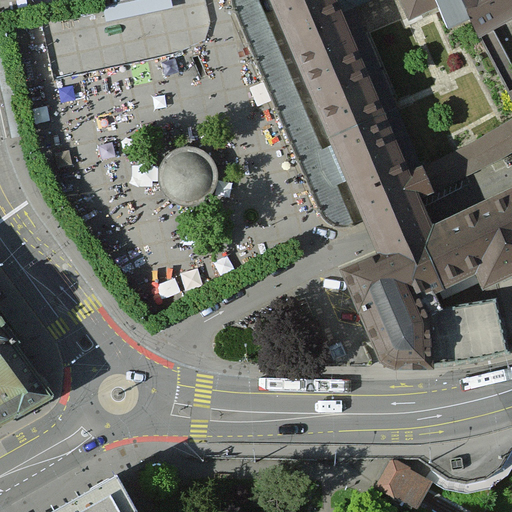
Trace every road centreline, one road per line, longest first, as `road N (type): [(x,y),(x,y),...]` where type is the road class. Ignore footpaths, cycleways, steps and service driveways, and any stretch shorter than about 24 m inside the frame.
road 1 (residential): [(149,368),(177,337),(230,308),(511,172)]
road 2 (secondary): [(158,405),(253,415),(413,411),(511,389)]
road 3 (residential): [(0,236),(97,366)]
